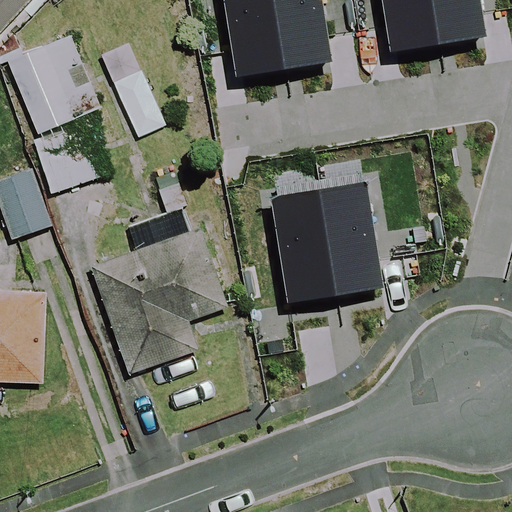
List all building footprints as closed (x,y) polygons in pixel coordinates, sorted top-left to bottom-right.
[(0,0),(0,31),(32,0),(0,0)] [(347,36),(340,0),(297,0),(305,43),(347,36)] [(83,119),(54,45),(7,64),(36,138),(83,119)] [(511,57),(385,52),(381,146),(511,151),(511,57)] [(302,150),(297,118),(265,123),(270,155),(235,160),(257,300),(339,287),(325,201),(342,199),(333,145),(302,150)] [(100,183),(88,139),(35,153),(47,197),(100,183)] [(49,228),(30,172),(0,181),(0,213),(10,242),(49,228)] [(165,244),(158,221),(130,230),(138,256),(90,271),(125,379),(197,356),(186,324),(224,312),(199,233),(165,244)] [(43,296),(0,294),(0,385),(39,387),(43,296)]
